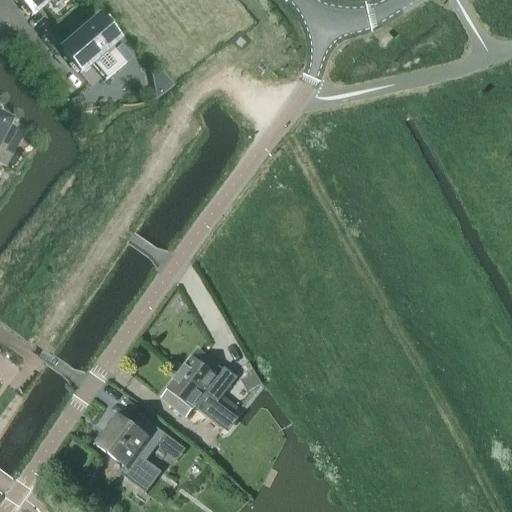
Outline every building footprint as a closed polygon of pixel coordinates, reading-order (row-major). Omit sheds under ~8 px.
[(75,8),(67,0),(14,0),(21,8),(26,4),(33,13),(29,17),(30,18),(42,9),(56,25),(55,26),(56,26),(77,9),(76,8),(75,8)] [(124,65),(110,49),(117,43),(100,22),(62,55),(71,65),(75,61),(83,70),(78,74),(79,75),(91,65),(105,82),(104,82),(105,83),(126,66),(125,65),(124,65)] [(386,45),(392,40),(387,35),(381,40),(386,45)] [(3,154),(17,128),(0,119),(0,167),(6,170),(12,158),(3,154)] [(218,379),(212,375),(217,368),(208,361),(208,360),(198,352),(179,376),(205,396),(218,379)] [(179,376),(160,400),(186,420),(194,410),(221,431),(231,417),(212,402),(205,396),(179,376)] [(219,394),(213,401),(232,416),(237,410),(219,394)] [(120,476),(146,495),(161,475),(146,463),(166,437),(139,417),(130,428),(117,419),(110,429),(96,448),(125,469),(120,476)]
